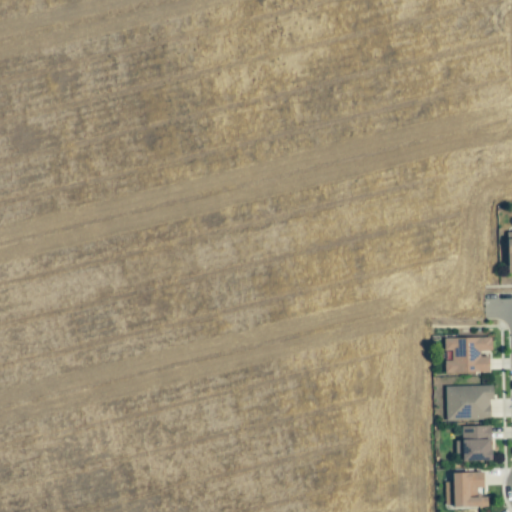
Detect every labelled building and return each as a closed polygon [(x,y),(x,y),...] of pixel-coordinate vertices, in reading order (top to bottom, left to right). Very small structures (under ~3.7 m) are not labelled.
[(511,239),(503,240),(504,274),(511,274),(511,265),(511,264),(511,239)] [(487,373),(486,357),(478,357),(478,352),(489,352),(489,338),(441,339),(441,351),(449,351),(449,361),(442,361),(442,374),(487,373)] [(443,387),(444,420),(487,420),(487,399),(491,399),(491,386),(443,387)] [(453,441),(453,455),(458,454),(458,462),(488,461),(487,426),(459,427),(460,441),(453,441)] [(442,482),(443,508),(483,507),(482,472),(448,473),(448,482),(442,482)]
